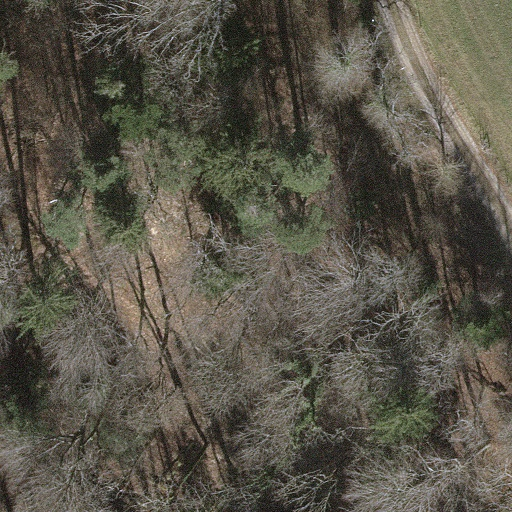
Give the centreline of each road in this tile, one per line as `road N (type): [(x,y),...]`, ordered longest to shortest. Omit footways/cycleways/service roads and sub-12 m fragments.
road 1 (track): [(511,263),(298,70),(269,0)]
road 2 (track): [(511,252),(409,65),(387,0)]
